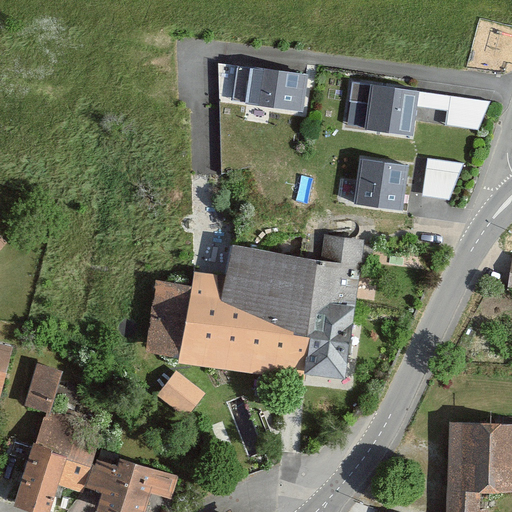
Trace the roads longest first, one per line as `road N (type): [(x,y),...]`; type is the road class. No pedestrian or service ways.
road 1 (tertiary): [(316,511),(386,427),(486,221)]
road 2 (residential): [(207,511),(248,488),(270,487),(313,511)]
